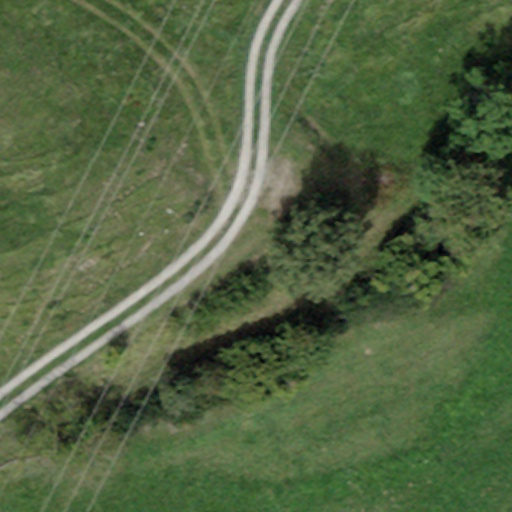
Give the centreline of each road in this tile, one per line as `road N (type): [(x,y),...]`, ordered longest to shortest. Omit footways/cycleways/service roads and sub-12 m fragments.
road 1 (track): [(293,0),(262,62),(258,164),(216,243),(0,406)]
road 2 (track): [(82,0),(188,75),(210,124),(230,222)]
